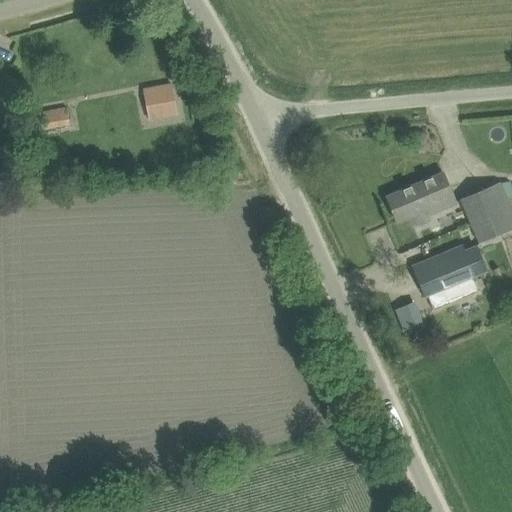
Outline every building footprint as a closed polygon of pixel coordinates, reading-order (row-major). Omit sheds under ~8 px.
[(143,89),(148,111),(174,106),(169,83),(143,89)] [(42,111),(44,126),(69,123),(66,108),(42,111)] [(444,209),(456,204),(443,173),(386,197),(397,222),(426,209),(441,203),(444,209)] [(461,200),(479,243),(511,228),(511,214),(500,183),(461,200)] [(415,272),(420,284),(425,296),(427,295),(433,310),(435,310),(429,295),(443,289),(448,300),(475,289),(477,292),(478,292),(472,277),(486,271),(476,247),(465,252),(463,246),(445,253),(447,259),(415,272)] [(414,305),(395,312),(405,336),(423,329),(414,305)]
